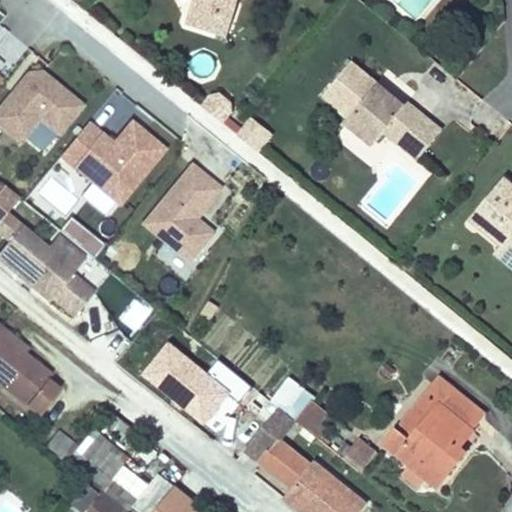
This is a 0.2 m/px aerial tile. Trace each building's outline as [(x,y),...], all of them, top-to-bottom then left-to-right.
[(190,0),(184,23),(209,32),(216,14),(229,19),(236,0),(190,0)] [(216,14),(209,32),(222,36),(229,19),(216,14)] [(346,65),(322,95),(350,116),(344,124),(373,146),(382,133),(399,146),(421,117),(404,104),(401,107),(346,65)] [(81,107),(40,73),(26,75),(20,82),(24,86),(18,93),(11,93),(0,106),(0,127),(19,143),(38,119),(57,135),(81,107)] [(18,93),(24,86),(20,82),(11,93),(18,93)] [(229,105),(218,96),(209,98),(201,109),(221,125),(229,114),(229,105)] [(417,160),(439,131),(421,117),(399,146),(417,160)] [(249,120),(235,137),(255,152),(268,136),(249,120)] [(118,206),(164,151),(131,123),(112,144),(87,124),(59,157),(118,206)] [(191,218),(197,210),(200,212),(219,190),(190,166),(142,226),(188,263),(211,234),(194,220),(191,218)] [(471,222),(504,248),(511,254),(511,185),(505,180),(471,222)] [(53,236),(44,247),(18,225),(9,218),(21,203),(4,188),(0,192),(0,240),(3,243),(0,247),(0,265),(45,302),(48,299),(70,317),(91,291),(69,273),(71,269),(81,259),(53,236)] [(194,220),(200,212),(197,210),(191,218),(194,220)] [(69,221),(59,233),(93,260),(103,248),(69,221)] [(511,254),(504,248),(497,256),(511,267),(511,254)] [(1,328),(0,328),(0,336),(23,355),(27,349),(1,328)] [(105,359),(129,349),(121,329),(96,340),(105,359)] [(0,336),(0,387),(38,417),(58,391),(46,382),(50,376),(23,355),(0,336)] [(417,435),(404,424),(385,446),(438,489),(451,474),(445,469),(460,450),(486,418),(439,380),(425,396),(439,408),(417,435)] [(277,409),(258,393),(248,406),(267,421),(277,409)] [(425,396),(404,424),(417,435),(439,408),(425,396)] [(313,401),(297,422),(318,438),(327,427),(323,424),(329,414),(313,401)] [(285,500),(300,511),(329,511),(334,507),(340,511),(359,511),(366,504),(315,462),(311,467),(278,440),(293,421),(277,409),(267,421),(244,450),(294,489),(285,500)] [(77,448),(59,432),(45,449),(63,464),(77,448)] [(145,469),(102,434),(89,451),(82,459),(111,481),(117,474),(131,485),(145,469)] [(360,439),(347,456),(364,470),(378,453),(360,439)] [(460,450),(445,469),(451,474),(466,455),(460,450)] [(155,511),(202,511),(177,489),(155,511)] [(125,511),(105,496),(91,511),(125,511)]
